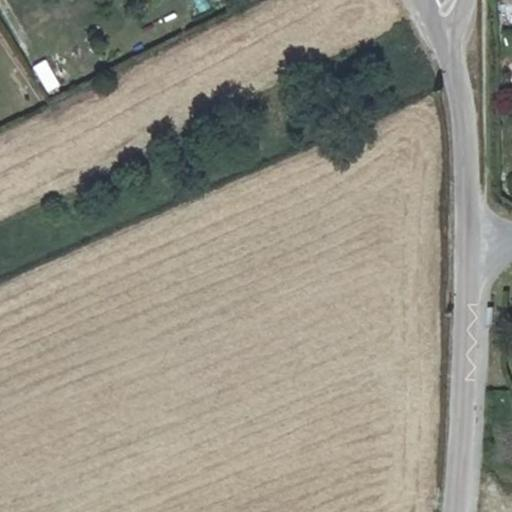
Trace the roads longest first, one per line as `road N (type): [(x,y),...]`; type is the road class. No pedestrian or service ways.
road 1 (tertiary): [(453,511),(467,244)]
road 2 (tertiary): [(467,244),(462,112),(432,26)]
